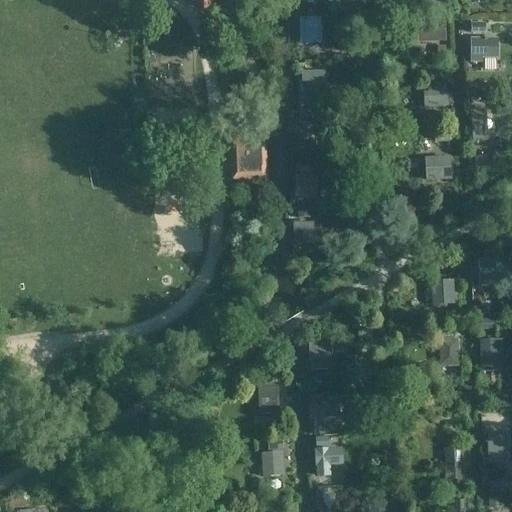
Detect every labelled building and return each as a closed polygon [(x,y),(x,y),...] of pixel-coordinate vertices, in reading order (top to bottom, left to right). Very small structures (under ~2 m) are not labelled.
[(321,44),(320,17),(298,18),(299,44),(321,44)] [(446,41),(445,20),(417,21),(418,42),(446,41)] [(471,23),(471,33),(485,33),(485,23),(471,23)] [(497,38),(470,37),(470,63),(482,63),(482,58),(497,58),(497,38)] [(301,71),(302,93),(318,93),(318,98),(328,98),(327,71),(301,71)] [(449,107),(447,87),(423,88),(424,108),(449,107)] [(299,109),(299,121),(313,121),(314,110),(299,109)] [(486,109),(471,110),(473,141),(488,140),(486,109)] [(298,122),(297,150),(315,150),(316,122),(298,122)] [(262,138),(262,128),(232,129),(232,139),(262,138)] [(264,179),(262,138),(232,139),(231,139),(233,181),(264,179)] [(451,180),(451,156),(424,157),(425,181),(451,180)] [(489,168),(489,156),(469,157),(470,169),(489,168)] [(296,162),(296,173),(309,173),(309,162),(296,162)] [(294,175),(294,200),(316,201),(317,175),(294,175)] [(297,210),(297,218),(310,218),(310,210),(297,210)] [(313,244),(313,222),(292,222),(292,244),(313,244)] [(503,258),(479,258),(479,283),(503,282),(503,258)] [(454,305),(453,280),(431,281),(433,306),(454,305)] [(413,309),(418,304),(414,299),(409,304),(413,309)] [(489,316),(490,302),(480,301),(480,316),(489,316)] [(494,319),(478,320),(478,331),(494,330),(494,319)] [(50,342),(50,332),(33,333),(34,343),(50,342)] [(459,367),(458,339),(439,339),(439,367),(459,367)] [(502,353),(502,340),(479,340),(480,367),(501,367),(500,353),(502,353)] [(310,371),(326,370),(326,358),(331,357),(330,342),(308,343),(310,371)] [(323,385),(323,375),(309,376),(310,386),(323,385)] [(279,415),(277,383),(258,384),(260,416),(279,415)] [(310,396),(312,419),(337,417),(336,394),(310,396)] [(0,425),(16,424),(15,402),(0,402),(0,425)] [(312,421),(313,435),(323,435),(323,420),(312,421)] [(507,431),(487,432),(487,458),(508,458),(507,431)] [(315,437),(315,446),(329,446),(328,437),(315,437)] [(267,441),(267,450),(282,450),(282,440),(267,441)] [(316,477),(329,476),(329,465),(343,465),(342,448),(314,449),(314,468),(315,468),(316,477)] [(463,480),(462,448),(444,448),(445,481),(463,480)] [(284,476),(283,452),(260,453),(261,477),(284,476)] [(502,483),(489,483),(489,492),(503,492),(502,483)] [(317,498),(317,499),(332,498),(332,493),(347,492),(347,486),(317,488),(317,491),(315,491),(315,498),(317,498)] [(455,495),(454,487),(440,489),(441,497),(455,495)] [(502,508),(501,497),(488,498),(488,509),(502,508)] [(25,511),(24,498),(8,499),(8,511),(36,511),(36,510),(25,511)] [(464,511),(464,500),(454,501),(454,511),(464,511)] [(347,511),(347,501),(318,503),(318,511),(347,511)]
